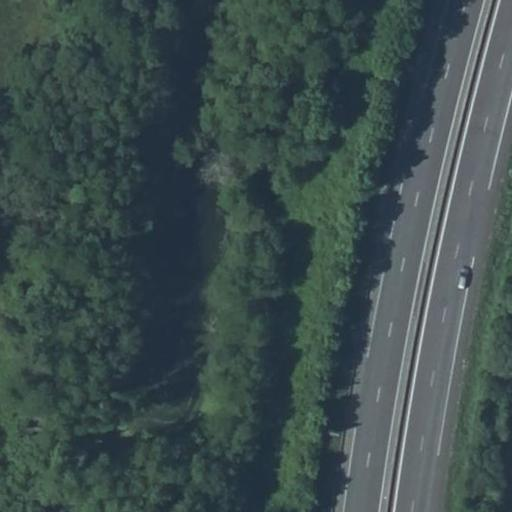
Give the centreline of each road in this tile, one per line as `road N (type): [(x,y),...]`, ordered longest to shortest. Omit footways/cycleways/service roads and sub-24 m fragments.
road 1 (trunk): [(465,0),(403,260),(361,511)]
road 2 (trunk): [(410,511),(448,283),(511,16)]
